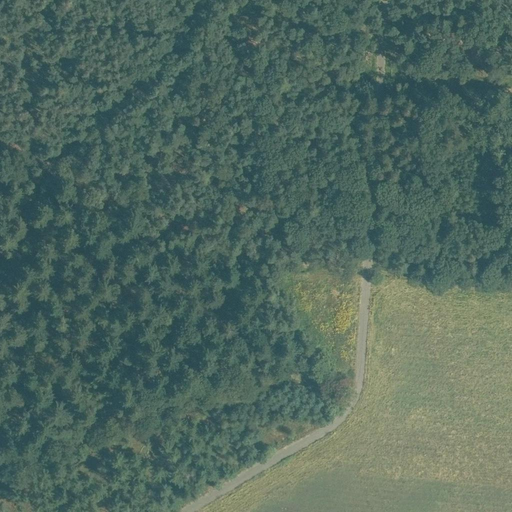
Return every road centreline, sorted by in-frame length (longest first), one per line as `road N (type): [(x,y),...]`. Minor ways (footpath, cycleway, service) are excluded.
road 1 (unclassified): [(185,511),(336,421),(357,393),(384,0)]
road 2 (unknown): [(367,273),(511,286)]
